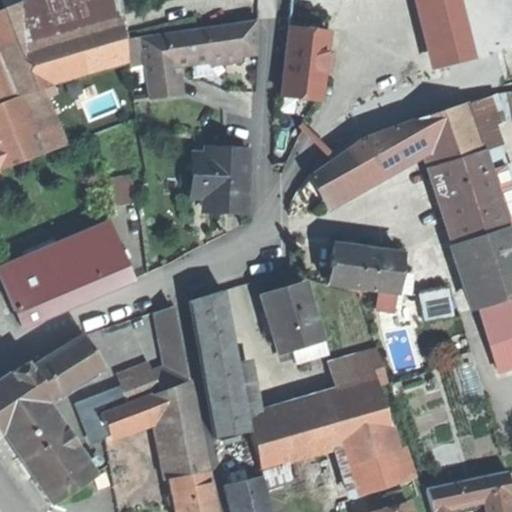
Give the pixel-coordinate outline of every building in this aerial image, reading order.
[(21,0),(0,8),(0,56),(117,15),(119,14),(116,0),(21,0)] [(289,0),(286,31),(326,35),(329,0),(289,0)] [(450,104),(482,93),(471,50),(458,0),(445,0),(426,5),(443,77),(450,104)] [(125,63),(117,15),(0,56),(0,102),(13,98),(20,95),(125,63)] [(123,38),(128,63),(142,61),(147,98),(174,94),(169,65),(212,59),(221,58),(240,55),(255,52),(256,20),(123,38)] [(301,100),(319,102),(323,65),(324,53),(326,35),(286,31),(279,98),(301,100)] [(496,45),(471,50),(482,93),(506,86),(496,45)] [(332,54),(324,53),(323,65),(331,66),(332,54)] [(434,109),(450,104),(443,77),(424,84),(434,109)] [(417,115),(434,109),(424,84),(408,90),(417,115)] [(359,137),(417,115),(408,90),(349,111),(357,131),(359,137)] [(511,93),(492,98),(501,123),(511,120),(511,93)] [(0,169),(43,153),(20,95),(13,98),(0,102),(0,169)] [(501,123),(492,98),(463,103),(472,127),(497,123),(501,123)] [(463,103),(413,122),(424,143),(432,169),(480,153),(472,127),(463,103)] [(277,125),(275,131),(296,142),(300,131),(298,125),(280,118),(277,125)] [(424,143),(413,122),(362,141),(309,177),(320,197),(322,201),(424,143)] [(509,159),(497,123),(472,127),(480,153),(485,167),(509,159)] [(360,139),(359,137),(357,131),(339,137),(323,152),(330,160),(360,139)] [(220,210),(244,212),(247,151),(204,149),(204,155),(191,154),(189,196),(202,197),(201,209),(220,210)] [(488,178),(485,167),(480,153),(432,169),(440,194),(488,178)] [(511,225),(511,168),(509,159),(485,167),(488,178),(498,209),(505,228),(511,225)] [(110,205),(136,200),(132,175),(106,180),(110,205)] [(290,203),(289,213),(320,197),(309,177),(302,183),(296,192),(290,203)] [(498,209),(488,178),(440,194),(450,224),(498,209)] [(511,250),(505,228),(498,209),(450,224),(497,369),(511,364),(511,250)] [(15,309),(22,324),(131,278),(108,222),(0,266),(0,276),(14,309),(15,309)] [(329,265),(327,284),(380,291),(395,293),(398,274),(400,255),(332,246),(329,265)] [(412,276),(398,274),(395,293),(409,295),(412,276)] [(273,290),(252,293),(262,355),(277,352),(278,365),(309,360),(298,286),(273,290)] [(419,293),(425,319),(453,313),(447,287),(419,293)] [(243,434),(246,433),(244,426),(222,291),(188,302),(213,440),(222,438),(243,434)] [(393,311),(395,293),(380,291),(378,309),(393,311)] [(0,430),(2,433),(4,431),(48,402),(104,365),(83,334),(42,360),(39,355),(0,380),(0,430)] [(328,365),(338,398),(376,387),(387,384),(377,351),(328,365)] [(117,377),(121,386),(128,405),(150,397),(160,393),(149,364),(117,377)] [(155,419),(163,455),(202,447),(190,381),(160,393),(150,397),(155,419)] [(95,441),(108,436),(100,416),(128,405),(121,386),(92,397),(93,399),(80,404),(95,441)] [(338,398),(316,405),(329,449),(344,444),(348,456),(393,443),(376,387),(338,398)] [(108,436),(155,419),(150,397),(128,405),(100,416),(108,436)] [(28,466),(52,503),(95,474),(48,402),(4,431),(28,466)] [(246,433),(258,470),(260,470),(282,463),(329,449),(316,405),(244,426),(246,433)] [(253,465),(243,434),(222,438),(233,471),(253,465)] [(396,452),(393,443),(348,456),(350,465),(396,452)] [(163,455),(168,479),(207,471),(202,447),(163,455)] [(401,450),(396,452),(350,465),(342,467),(352,499),(411,481),(401,450)] [(288,480),(282,463),(260,470),(265,487),(288,480)] [(215,511),(207,471),(168,479),(175,511),(215,511)] [(424,489),(431,511),(435,511),(452,508),(484,502),(508,497),(511,496),(506,471),(424,489)] [(224,486),(230,511),(267,511),(258,477),(224,486)] [(510,511),(508,497),(484,502),(485,511),(510,511)] [(410,511),(407,502),(371,511),(410,511)]
